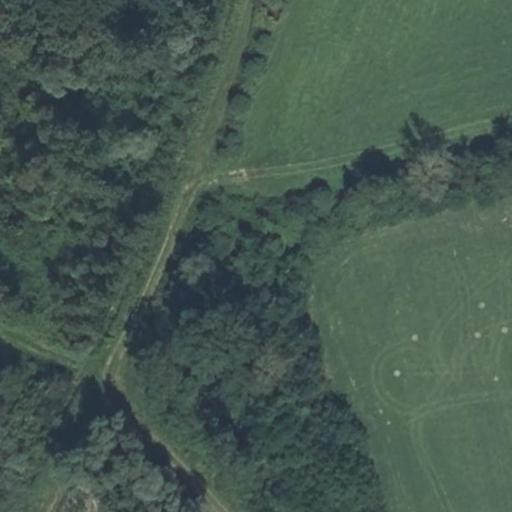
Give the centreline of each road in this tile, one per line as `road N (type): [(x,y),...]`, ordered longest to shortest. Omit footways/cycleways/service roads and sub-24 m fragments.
road 1 (track): [(249,0),(101,393)]
road 2 (track): [(215,511),(101,393)]
